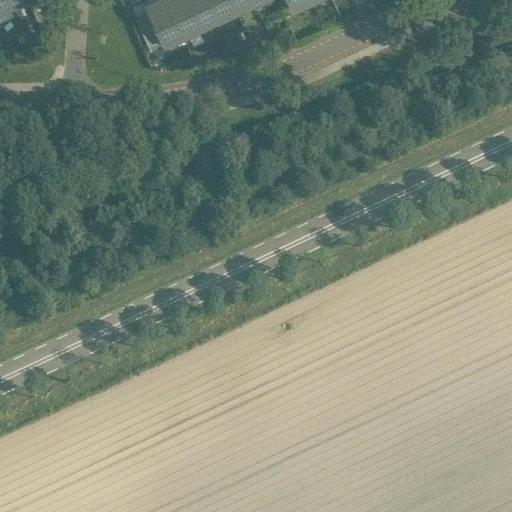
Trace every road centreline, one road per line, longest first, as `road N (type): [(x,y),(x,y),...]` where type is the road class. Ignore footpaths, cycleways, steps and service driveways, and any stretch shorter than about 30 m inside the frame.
road 1 (primary): [(0,382),(511,143)]
road 2 (unclassified): [(434,0),(224,88),(73,105)]
